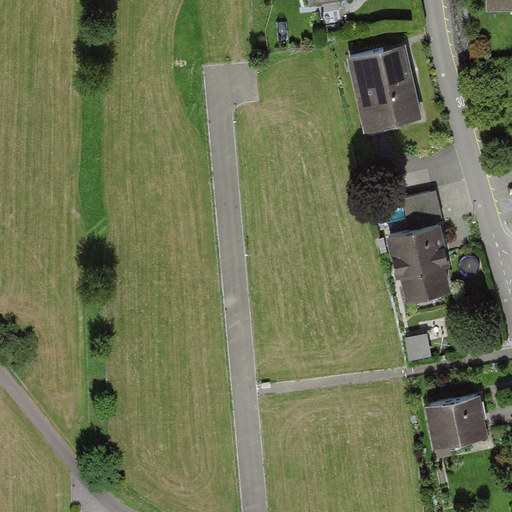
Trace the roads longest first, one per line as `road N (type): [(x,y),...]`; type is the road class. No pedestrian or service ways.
road 1 (residential): [(255,511),(218,88)]
road 2 (residential): [(434,0),(504,265)]
road 3 (residential): [(0,373),(123,511)]
